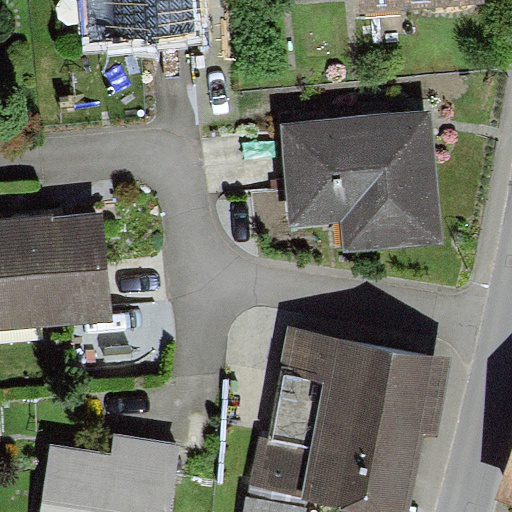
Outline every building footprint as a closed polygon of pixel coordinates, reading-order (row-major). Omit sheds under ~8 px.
[(198,0),(87,0),(91,43),(201,35),(198,0)] [(356,0),(359,21),(406,17),(406,11),(486,4),(485,0),(356,0)] [(429,111),(283,126),(294,226),(341,221),(344,251),(443,241),(429,111)] [(104,209),(0,216),(0,331),(112,323),(104,209)] [(272,434),(264,433),(254,488),(387,511),(405,511),(421,423),(440,427),(453,355),(291,326),(272,434)] [(111,454),(54,445),(43,511),(174,511),(185,447),(114,435),(111,454)] [(511,458),(498,501),(511,505),(511,458)] [(308,511),(309,509),(247,499),(244,511),(308,511)]
